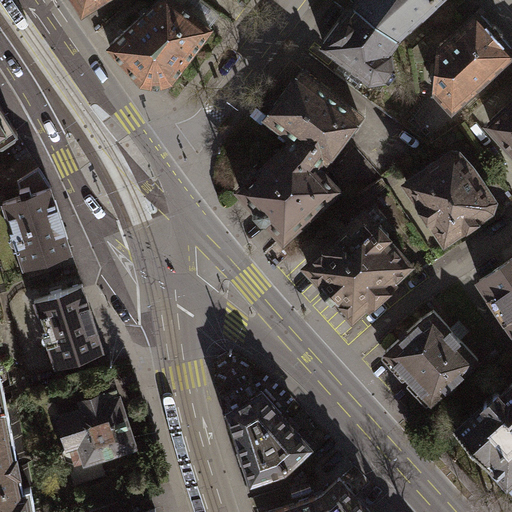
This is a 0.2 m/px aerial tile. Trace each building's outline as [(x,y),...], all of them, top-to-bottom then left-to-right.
[(176,0),(155,0),(110,44),(144,82),(169,81),(173,73),(210,27),(176,0)] [(355,0),(353,2),(397,36),(437,0),(355,0)] [(353,2),(324,42),(368,77),(384,76),(392,66),(388,46),(397,36),(353,2)] [(452,107),(511,52),(511,49),(477,11),(439,47),(434,89),(452,107)] [(277,104),(269,115),(294,135),(288,143),(315,164),(323,154),(326,156),(359,112),(303,70),(295,81),(291,79),(274,101),(277,104)] [(511,100),(490,121),(511,145),(511,100)] [(0,143),(18,133),(0,104),(0,143)] [(315,164),(288,143),(240,187),(254,204),(254,212),(261,218),(268,219),(283,235),(337,187),(315,164)] [(406,181),(446,238),(491,206),(492,199),(458,152),(450,150),(406,181)] [(21,193),(2,198),(22,266),(70,251),(49,181),(38,165),(17,180),(21,193)] [(335,292),(353,312),(409,261),(385,236),(390,231),(379,218),(375,222),(365,210),(307,262),(324,281),(320,285),(330,296),(335,292)] [(511,257),(480,279),(511,326),(511,257)] [(82,282),(34,298),(55,364),(104,348),(82,282)] [(385,349),(430,399),(477,357),(432,307),(385,349)] [(228,408),(250,479),(284,467),(309,444),(262,390),(258,391),(250,378),(222,393),(231,407),(228,408)] [(455,425),(511,485),(511,383),(501,394),(496,388),(483,400),(487,405),(480,412),(475,407),(455,425)] [(68,461),(71,462),(99,454),(133,444),(117,388),(82,398),(84,405),(57,413),(65,439),(61,449),(63,458),(68,461)] [(6,401),(0,402),(0,511),(27,511),(35,511),(29,483),(22,484),(6,401)] [(71,462),(68,461),(75,483),(105,473),(99,454),(71,462)] [(323,492),(314,496),(318,511),(371,511),(339,477),(323,492)] [(135,511),(130,495),(88,509),(89,511),(155,511),(154,508),(142,511),(135,511)] [(318,511),(314,496),(263,511),(318,511)]
